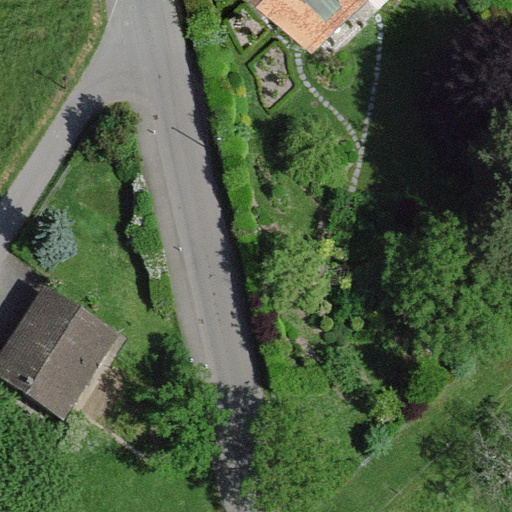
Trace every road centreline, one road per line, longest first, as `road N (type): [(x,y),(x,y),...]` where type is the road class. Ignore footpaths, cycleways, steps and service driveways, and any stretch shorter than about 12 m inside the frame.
road 1 (unclassified): [(264,511),(150,0)]
road 2 (unclassified): [(148,0),(0,235)]
